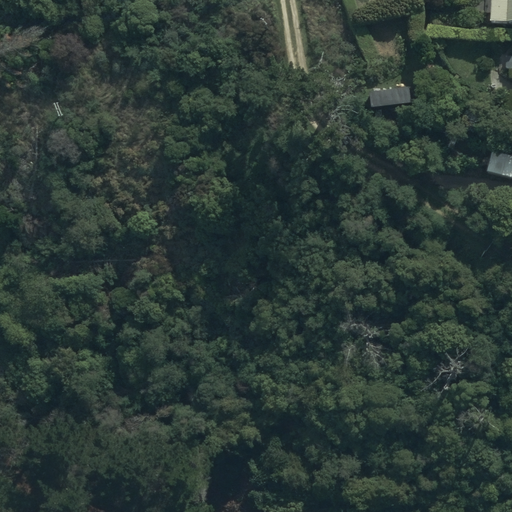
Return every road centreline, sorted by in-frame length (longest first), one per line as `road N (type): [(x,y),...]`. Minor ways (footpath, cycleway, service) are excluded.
road 1 (track): [(499,256),(324,134),(304,94),(287,0)]
road 2 (track): [(0,450),(58,490),(119,511)]
